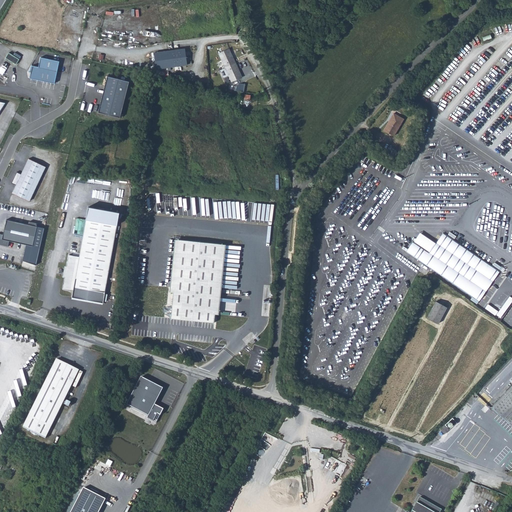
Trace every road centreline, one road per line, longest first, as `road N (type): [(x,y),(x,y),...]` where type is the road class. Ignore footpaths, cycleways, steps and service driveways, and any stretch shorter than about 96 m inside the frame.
road 1 (residential): [(268,393),(0,309)]
road 2 (residential): [(511,481),(268,393)]
road 3 (unclassified): [(301,188),(477,0)]
road 4 (unclassified): [(268,393),(288,219),(301,188)]
road 5 (residential): [(301,188),(270,91),(249,55)]
